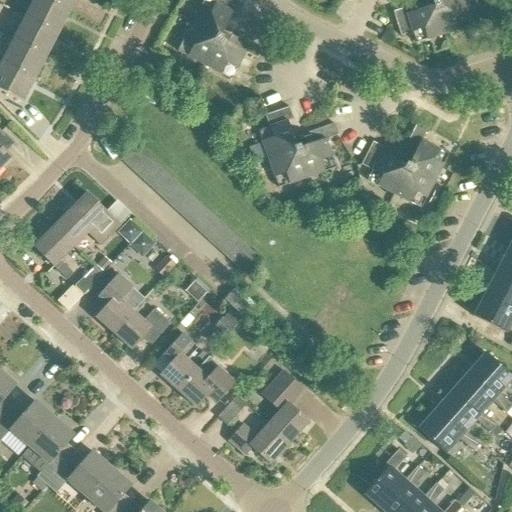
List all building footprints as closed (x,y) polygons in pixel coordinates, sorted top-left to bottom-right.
[(43,0),(33,0),(24,18),(57,35),(69,13),(43,0)] [(43,0),(69,13),(75,0),(43,0)] [(243,5),(233,0),(217,0),(215,4),(206,0),(204,0),(177,53),(230,81),(244,54),(256,60),(262,49),(238,36),(236,39),(222,32),(232,14),(237,16),(243,5)] [(423,0),(427,8),(407,15),(405,9),(393,13),(400,37),(412,33),(415,44),(473,26),(464,0),(423,0)] [(24,18),(12,41),(46,58),(57,35),(24,18)] [(12,41),(1,63),(34,80),(46,58),(12,41)] [(34,80),(1,63),(0,64),(0,91),(22,103),(34,80)] [(325,140),(337,136),(333,125),(308,134),(309,137),(294,142),(287,122),(293,120),(289,108),(265,116),(269,128),(258,132),(278,189),(335,169),(325,140)] [(427,130),(416,124),(404,149),(407,150),(399,164),(381,154),(384,149),(372,143),(360,166),(371,171),(366,181),(420,209),(448,156),(421,142),(427,130)] [(0,169),(11,159),(0,147),(0,134),(1,133),(0,131),(0,169)] [(121,162),(129,169),(144,153),(136,146),(121,162)] [(129,169),(137,177),(152,161),(144,153),(129,169)] [(160,168),(152,161),(137,177),(145,184),(160,168)] [(145,184),(153,192),(168,176),(160,168),(145,184)] [(176,183),(168,176),(153,192),(161,199),(176,183)] [(161,199),(170,207),(184,191),(176,183),(161,199)] [(192,198),(184,191),(170,207),(178,214),(192,198)] [(86,194),(53,228),(73,248),(87,234),(99,247),(119,227),(86,194)] [(443,198),(435,194),(429,205),(437,209),(443,198)] [(178,214),(186,221),(200,206),(192,198),(178,214)] [(186,221),(194,229),(209,213),(200,206),(186,221)] [(217,220),(209,213),(194,229),(202,236),(217,220)] [(202,236),(210,244),(225,228),(217,220),(202,236)] [(59,262),(73,248),(53,228),(33,248),(66,281),(72,274),(59,262)] [(233,235),(225,228),(210,244),(218,251),(233,235)] [(218,251),(226,259),(241,243),(233,235),(218,251)] [(226,259),(234,266),(249,250),(241,243),(226,259)] [(249,250),(234,266),(242,274),(257,258),(249,250)] [(511,252),(507,250),(496,273),(511,281),(511,252)] [(104,259),(96,268),(103,274),(111,266),(104,259)] [(176,266),(167,259),(157,270),(165,278),(176,266)] [(95,319),(113,335),(132,313),(144,301),(117,277),(109,270),(98,282),(97,281),(83,297),(83,298),(89,291),(101,302),(106,297),(110,301),(95,319)] [(74,289),(83,297),(97,281),(89,273),(74,289)] [(511,281),(496,273),(484,295),(511,309),(511,281)] [(193,283),(185,292),(197,303),(205,293),(193,283)] [(247,305),(233,292),(224,301),(238,315),(247,305)] [(511,309),(484,295),(472,318),(505,335),(511,322),(511,309)] [(144,301),(132,313),(113,335),(131,351),(146,334),(155,341),(170,324),(154,310),(143,322),(133,313),(144,301)] [(230,313),(217,328),(227,338),(241,323),(230,313)] [(159,376),(177,392),(197,371),(186,361),(197,349),(181,335),(166,352),(175,359),(159,376)] [(485,355),(468,374),(496,398),(498,395),(509,384),(511,386),(511,377),(511,378),(485,355)] [(208,358),(197,371),(177,392),(195,409),(211,391),(219,399),(234,382),(208,358)] [(261,395),(266,400),(280,412),(268,425),(289,444),(308,423),(289,406),(297,398),(303,390),(282,371),(261,395)] [(16,386),(0,372),(0,422),(10,411),(1,403),(16,386)] [(468,374),(451,393),(479,417),(482,414),(492,403),(506,415),(511,408),(498,395),(496,398),(468,374)] [(451,393),(434,412),(462,436),(465,433),(475,421),(489,434),(495,426),(482,414),(479,417),(451,393)] [(237,398),(218,419),(227,428),(246,406),(237,398)] [(0,442),(9,432),(28,448),(53,419),(34,402),(20,419),(10,411),(0,422),(0,442)] [(462,436),(434,412),(417,431),(445,455),(458,440),(472,452),(479,445),(465,433),(462,436)] [(36,478),(46,486),(68,461),(59,453),(73,436),(53,419),(28,448),(47,465),(36,478)] [(289,444),(268,425),(256,438),(242,426),(228,442),(245,457),(251,449),(269,466),(289,444)] [(404,433),(397,440),(404,446),(410,439),(404,433)] [(364,495),(382,511),(407,484),(404,482),(393,471),(405,458),(398,451),(384,466),(387,469),(364,495)] [(66,482),(86,498),(111,469),(91,452),(77,469),(68,461),(46,486),(55,494),(66,482)] [(382,511),(417,511),(427,501),(423,499),(412,488),(424,474),(417,468),(404,482),(407,484),(382,511)] [(130,486),(111,469),(86,498),(100,511),(124,511),(125,511),(116,503),(130,486)] [(37,479),(32,484),(40,492),(45,487),(37,479)] [(417,511),(438,511),(431,505),(443,491),(436,485),(423,499),(427,501),(417,511)] [(17,497),(11,504),(19,511),(22,511),(28,506),(17,497)] [(458,511),(462,508),(454,502),(445,511),(458,511)] [(159,511),(149,503),(140,511),(126,511),(125,511),(124,511),(159,511)]
